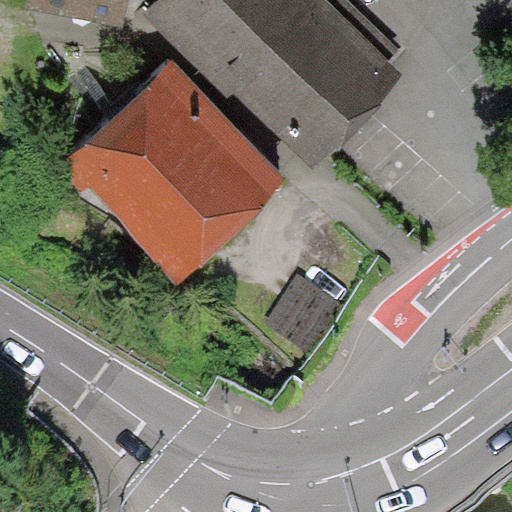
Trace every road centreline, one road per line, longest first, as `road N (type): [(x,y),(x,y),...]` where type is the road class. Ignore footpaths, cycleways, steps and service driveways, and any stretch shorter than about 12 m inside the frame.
road 1 (residential): [(294,503),(413,335),(511,239)]
road 2 (primary): [(0,350),(178,461),(294,503)]
road 3 (primary): [(511,402),(409,476),(347,497),(294,503)]
